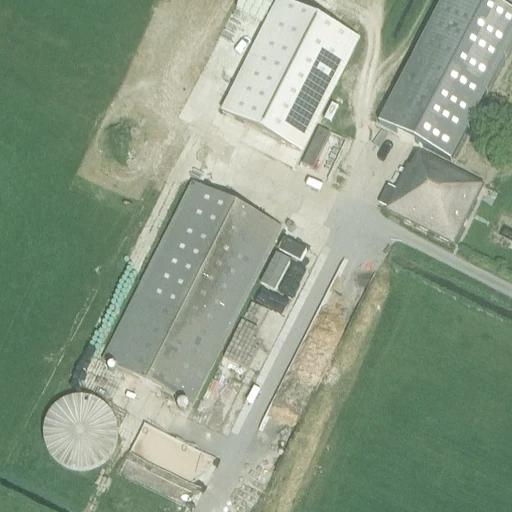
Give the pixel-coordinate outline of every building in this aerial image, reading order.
[(511,14),(483,0),(443,0),(379,127),(451,162),(511,42),(511,14)] [(282,2),(225,115),(300,153),(357,40),(282,2)] [(387,209),(385,213),(453,247),(484,186),(417,154),(410,169),(408,168),(396,191),(388,187),(379,205),(387,209)] [(103,362),(148,385),(193,408),(282,230),(192,183),(103,362)] [(112,443),(113,436),(112,428),(110,422),(107,418),(103,413),(98,409),(93,406),(83,404),(77,404),(71,406),(64,409),(59,413),(56,416),(52,422),(50,428),(49,435),(49,440),(51,446),(54,453),(57,457),(61,460),(65,463),(70,466),(78,468),(84,468),(92,466),(99,462),(102,460),(106,455),(110,449),(112,443)]
